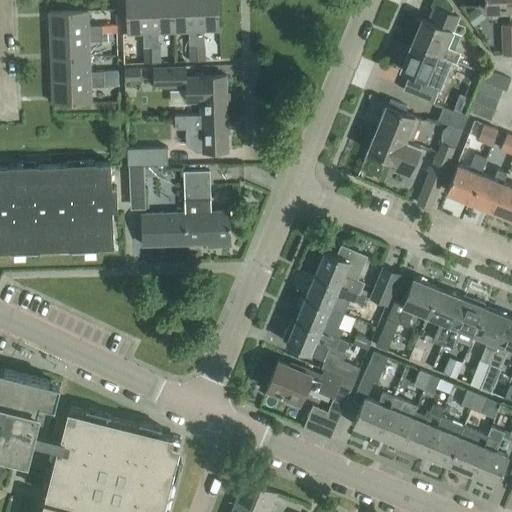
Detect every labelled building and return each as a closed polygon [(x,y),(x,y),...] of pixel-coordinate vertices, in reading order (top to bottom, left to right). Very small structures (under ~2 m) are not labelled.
[(150,46),(148,0),(125,0),(127,33),(142,33),(142,46),(150,46)] [(148,0),(150,46),(158,46),(157,32),(173,31),(171,0),(148,0)] [(197,44),(194,0),(171,0),(173,31),(188,31),(189,44),(197,44)] [(194,0),(197,44),(204,44),(204,30),(219,29),(218,0),(194,0)] [(508,10),(507,0),(483,0),(484,11),(508,10)] [(452,31),(459,16),(434,6),(428,20),(421,17),(411,42),(455,60),(459,51),(440,43),(446,29),(452,31)] [(50,34),(103,32),(103,31),(111,31),(111,24),(89,25),(88,10),(50,11),(50,34)] [(501,38),(511,37),(511,22),(500,23),(501,38)] [(111,40),(111,31),(103,31),(103,32),(103,40),(111,40)] [(103,32),(50,34),(51,57),(90,56),(89,41),(103,40),(103,32)] [(511,37),(501,38),(501,53),(511,52),(511,37)] [(407,78),(437,90),(439,91),(452,60),(455,61),(455,60),(411,42),(406,55),(402,53),(398,64),(401,65),(401,67),(409,71),(407,78)] [(90,56),(51,57),(52,80),(91,79),(118,77),(118,69),(104,70),(90,71),(90,56)] [(186,74),(186,66),(186,65),(179,65),(152,65),(153,87),(185,86),(184,80),(186,80),(186,74)] [(124,80),(140,80),(140,66),(123,67),(124,80)] [(483,80),(502,88),(506,89),(510,78),(488,69),(483,80)] [(200,113),(226,112),(225,75),(199,75),(199,74),(186,74),(186,80),(184,80),(185,86),(185,102),(200,102),(200,113)] [(53,103),(91,102),(91,86),(118,85),(118,77),(91,79),(52,80),(53,103)] [(433,101),(437,90),(407,78),(402,89),(433,101)] [(479,91),(498,98),(502,88),(483,80),(479,91)] [(475,101),(494,109),(498,98),(479,91),(475,101)] [(376,126),(410,141),(420,117),(404,111),(407,105),(389,98),(387,104),(385,103),(376,126)] [(490,118),(494,109),(475,101),(471,111),(490,118)] [(466,115),(442,105),(437,118),(461,128),(466,115)] [(174,114),(175,127),(185,127),(186,142),(196,151),(228,150),(226,112),(200,113),(174,114)] [(491,145),(497,128),(483,121),(476,138),(491,145)] [(419,144),(410,141),(376,126),(367,149),(394,160),(392,166),(408,172),(419,144)] [(511,133),(506,131),(506,132),(499,148),(511,153),(511,133)] [(436,151),(450,157),(454,146),(440,140),(436,151)] [(128,164),(167,164),(167,146),(127,147),(128,164)] [(429,207),(446,166),(450,157),(436,151),(433,161),(417,201),(428,206),(429,207)] [(474,152),(468,167),(457,162),(445,190),(468,199),(479,171),(480,172),(486,157),(474,152)] [(111,186),(110,161),(0,165),(0,249),(113,246),(112,209),(117,209),(116,186),(111,186)] [(229,210),(210,211),(209,169),(185,170),(187,243),(230,241),(229,210)] [(142,213),(142,224),(143,244),(187,243),(185,170),(183,170),(184,211),(142,213)] [(491,209),(502,181),(480,172),(479,171),(468,199),(491,209)] [(128,175),(129,200),(143,199),(143,175),(128,175)] [(511,217),(511,184),(502,181),(491,209),(511,217)] [(314,273),(357,291),(359,292),(364,280),(357,277),(367,253),(340,242),(335,254),(324,249),(314,273)] [(371,291),(369,296),(385,303),(398,271),(382,264),(371,291)] [(314,273),(305,296),(330,307),(336,293),(354,300),(357,291),(314,273)] [(387,349),(398,322),(406,325),(413,308),(426,313),(437,286),(413,276),(397,315),(388,312),(375,344),(387,349)] [(437,286),(426,313),(440,319),(432,338),(442,342),(461,296),(437,286)] [(354,300),(363,304),(366,295),(359,292),(357,291),(354,300)] [(295,319),(338,337),(342,328),(337,326),(343,312),(330,307),(305,296),(295,319)] [(461,296),(442,342),(451,346),(454,337),(469,344),(474,333),(485,305),(461,296)] [(479,357),(469,382),(469,383),(479,387),(508,315),(485,305),(474,333),(487,338),(479,357)] [(365,323),(379,324),(380,308),(366,307),(365,323)] [(501,377),(495,375),(499,366),(498,365),(506,346),(511,348),(511,316),(508,315),(479,387),(495,393),(501,377)] [(348,341),(338,337),(295,319),(292,326),(288,325),(282,337),(287,339),(285,341),(325,358),(331,344),(344,349),(348,341)] [(372,349),(362,375),(377,381),(387,355),(372,349)] [(332,397),(327,410),(339,415),(353,381),(339,375),(323,368),(321,374),(300,365),(298,369),(277,360),(266,387),(299,401),(306,385),(317,390),(332,397)] [(339,375),(353,381),(359,366),(345,360),(339,375)] [(390,381),(397,364),(386,360),(379,376),(390,381)] [(0,447),(15,452),(17,444),(28,447),(32,432),(45,436),(50,414),(57,416),(49,446),(54,448),(50,462),(47,462),(44,476),(46,477),(42,492),(73,499),(71,507),(38,499),(34,511),(166,511),(168,509),(165,508),(172,480),(175,480),(180,458),(174,456),(179,437),(159,432),(161,426),(139,420),(138,423),(110,416),(110,413),(85,407),(85,409),(69,405),(68,406),(54,403),(56,394),(57,389),(45,386),(47,379),(0,367),(0,447)] [(419,368),(413,384),(423,388),(430,372),(419,368)] [(433,392),(439,377),(439,376),(430,372),(423,388),(433,392)] [(467,388),(460,403),(471,407),(477,392),(467,388)] [(378,401),(364,396),(353,423),(377,433),(393,395),(382,391),(378,401)] [(480,411),(487,396),(477,392),(471,407),(480,411)] [(401,443),(412,415),(414,409),(416,405),(393,395),(377,433),(401,443)] [(425,453),(441,415),(439,414),(442,406),(433,402),(429,409),(427,408),(424,413),(414,409),(412,415),(401,443),(425,453)] [(312,406),(303,428),(328,438),(337,416),(312,406)] [(448,462),(464,424),(441,415),(425,453),(448,462)] [(448,462),(472,472),(487,434),(464,424),(448,462)] [(502,429),(491,425),(487,434),(472,472),(496,482),(507,455),(493,449),(502,429)] [(46,452),(34,449),(30,465),(42,468),(46,452)] [(234,504),(253,511),(267,511),(276,492),(244,479),(234,504)]
